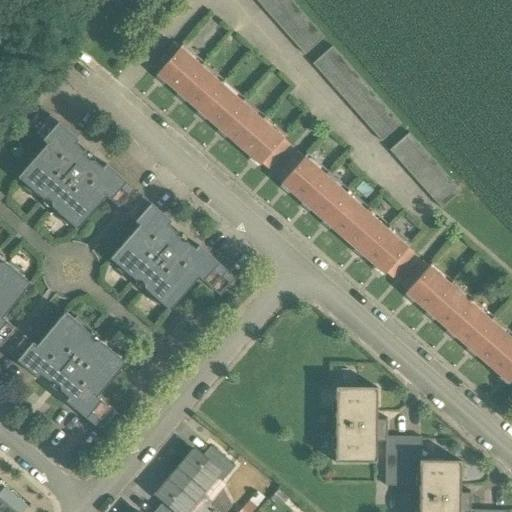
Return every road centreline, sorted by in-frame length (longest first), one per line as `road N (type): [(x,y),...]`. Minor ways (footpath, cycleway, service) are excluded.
road 1 (residential): [(95,511),(297,269)]
road 2 (residential): [(231,0),(424,210)]
road 3 (residential): [(297,269),(511,456)]
road 4 (residential): [(107,105),(297,269)]
road 5 (residential): [(107,105),(199,0)]
